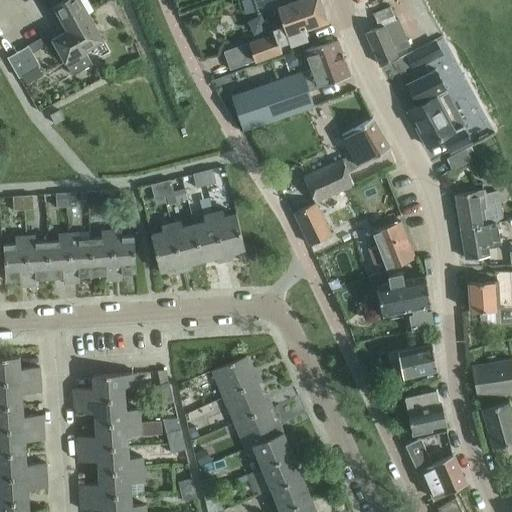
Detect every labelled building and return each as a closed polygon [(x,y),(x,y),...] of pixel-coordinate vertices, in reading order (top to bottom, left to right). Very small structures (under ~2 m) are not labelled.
[(61,0),(48,8),(53,16),(60,12),(66,21),(88,9),(88,12),(94,9),(88,0),(61,0)] [(253,0),(258,12),(278,6),(284,24),(269,29),(270,34),(248,41),(224,50),(230,67),(254,59),(281,50),(279,43),(289,40),(290,44),(308,38),(304,27),(327,20),(320,0),(253,0)] [(394,18),(389,5),(372,12),(378,25),(394,18)] [(53,16),(59,26),(62,30),(71,25),(85,49),(103,39),(88,12),(88,9),(66,21),(60,12),(53,16)] [(400,17),(383,24),(365,32),(378,63),(396,55),(395,53),(410,47),(408,40),(409,40),(400,17)] [(59,26),(49,32),(67,65),(87,54),(85,49),(71,25),(62,30),(59,26)] [(308,88),(350,74),(337,37),(305,49),(311,67),(232,94),(244,128),(314,103),(308,88)] [(435,52),(465,111),(483,102),(453,43),(435,52)] [(18,49),(30,71),(40,65),(28,44),(18,49)] [(7,56),(19,77),(30,71),(18,49),(7,56)] [(436,67),(406,83),(418,104),(427,99),(435,94),(436,95),(447,89),(436,67)] [(418,104),(409,109),(419,126),(417,127),(426,145),(443,136),(444,138),(443,138),(449,151),(467,141),(470,139),(462,124),(464,123),(453,101),(442,106),(436,95),(435,94),(427,99),(418,104)] [(59,109),(50,114),(55,123),(64,119),(59,109)] [(314,200),(338,190),(349,185),(353,183),(348,171),(353,168),(389,146),(372,116),(354,127),(353,126),(342,133),(350,150),(343,153),(345,156),(342,157),(304,174),(314,200)] [(337,139),(325,144),(322,134),(295,144),(303,165),(341,150),(337,139)] [(446,157),(451,169),(470,160),(465,149),(446,157)] [(212,168),(202,170),(206,184),(215,181),(212,168)] [(202,170),(192,172),(196,187),(206,184),(202,170)] [(164,194),(165,194),(167,204),(176,201),(187,198),(184,186),(173,189),(170,178),(160,180),(164,194)] [(154,197),(164,194),(160,180),(150,183),(154,197)] [(349,185),(338,190),(341,197),(346,195),(352,192),(349,185)] [(109,189),(109,203),(119,202),(119,188),(109,189)] [(454,193),(460,227),(495,220),(501,219),(497,190),(484,192),(484,188),(454,193)] [(99,204),(109,203),(109,189),(99,189),(99,204)] [(56,206),(66,206),(65,191),(55,192),(56,206)] [(66,206),(68,206),(68,213),(77,212),(76,191),(65,191),(66,206)] [(32,193),(22,194),(23,209),(33,208),(32,193)] [(22,194),(12,195),(13,209),(23,209),(22,194)] [(338,205),(334,196),(323,201),(327,210),(338,205)] [(294,211),(310,243),(331,233),(315,201),(294,211)] [(223,208),(213,211),(225,259),(232,257),(231,252),(245,248),(236,212),(224,215),(223,208)] [(204,220),(193,223),(202,259),(216,256),(217,261),(225,259),(213,211),(203,214),(204,220)] [(180,219),(170,222),(182,270),(190,268),(189,262),(202,259),(193,223),(182,226),(180,219)] [(368,248),(376,272),(388,268),(415,256),(400,220),(372,230),(378,244),(368,248)] [(495,220),(460,227),(465,257),(489,253),(487,246),(496,244),(498,244),(498,238),(495,220)] [(151,234),(155,250),(160,270),(174,266),(175,272),(182,270),(170,222),(160,225),(162,231),(151,234)] [(90,236),(92,274),(106,273),(106,279),(114,279),(111,229),(101,230),(102,236),(90,236)] [(111,229),(114,279),(122,278),(121,272),(136,271),(134,251),(133,234),(121,234),(121,229),(111,229)] [(46,239),(49,277),(63,276),(63,282),(71,281),(68,231),(58,232),(59,238),(46,239)] [(68,231),(71,281),(78,281),(78,275),(92,274),(90,236),(78,237),(77,231),(68,231)] [(24,234),(27,284),(35,284),(35,278),(49,277),(46,239),(35,240),(35,233),(24,234)] [(20,285),(27,284),(24,234),(14,234),(15,241),(3,242),(5,280),(20,279),(20,285)] [(409,313),(409,315),(413,314),(412,308),(425,305),(431,304),(425,274),(403,278),(402,271),(388,273),(389,280),(377,283),(382,314),(411,308),(412,313),(409,313)] [(467,281),(469,309),(499,307),(497,279),(467,281)] [(413,314),(409,315),(412,329),(433,325),(431,309),(426,310),(425,305),(412,308),(413,314)] [(404,371),(405,376),(437,369),(431,341),(388,351),(392,374),(404,371)] [(137,363),(163,364),(164,353),(137,352),(137,363)] [(222,392),(260,376),(258,371),(254,373),(246,354),(212,369),(217,382),(222,392)] [(0,380),(40,377),(39,365),(19,367),(19,355),(0,355),(0,380)] [(511,358),(491,362),(471,365),(477,397),(511,390),(511,358)] [(74,399),(123,396),(122,385),(138,384),(137,371),(92,374),(93,386),(73,387),(74,399)] [(232,416),(270,400),(268,397),(264,399),(257,381),(261,379),(260,376),(222,392),(223,396),(227,394),(232,407),(228,408),(232,416)] [(0,404),(22,403),(21,392),(41,390),(40,377),(0,380),(0,404)] [(154,385),(157,394),(170,391),(168,381),(154,385)] [(404,395),(412,433),(432,429),(431,426),(445,423),(441,403),(438,404),(436,389),(404,395)] [(157,394),(159,404),(173,400),(170,391),(157,394)] [(96,422),(139,419),(139,407),(124,407),(123,396),(74,399),(75,412),(95,411),(96,422)] [(181,400),(186,411),(194,407),(190,396),(181,400)] [(511,440),(511,412),(508,399),(482,407),(493,446),(511,440)] [(242,440),(280,424),(279,423),(275,424),(268,407),(272,405),(270,400),(232,416),(234,420),(237,419),(243,432),(239,434),(242,440)] [(0,428),(43,426),(42,413),(23,415),(22,403),(0,404),(0,428)] [(77,448),(126,444),(126,432),(140,431),(139,419),(96,422),(96,434),(76,435),(77,448)] [(203,430),(199,421),(192,424),(195,433),(203,430)] [(280,424),(249,436),(252,443),(259,460),(290,447),(280,424)] [(0,452),(25,451),(24,440),(44,438),(43,426),(0,428),(0,452)] [(166,432),(168,442),(183,438),(180,429),(166,432)] [(453,453),(432,463),(420,437),(405,444),(419,474),(423,472),(434,497),(466,483),(453,453)] [(168,442),(170,451),(185,448),(183,438),(168,442)] [(99,470),(142,468),(141,454),(127,455),(126,444),(77,448),(78,460),(98,459),(99,470)] [(205,447),(194,452),(199,464),(211,460),(205,447)] [(270,484),(300,471),(290,447),(259,460),(270,484)] [(0,476),(46,474),(46,461),(26,462),(25,451),(0,452),(0,476)] [(80,496),(129,493),(128,480),(143,479),(142,468),(99,470),(99,482),(80,483),(80,496)] [(280,507),(310,495),(300,471),(270,484),(280,507)] [(0,501),(28,499),(27,487),(47,486),(46,474),(0,476),(0,501)] [(200,479),(201,487),(216,483),(214,476),(200,479)] [(177,480),(180,490),(194,486),(191,477),(177,480)] [(216,483),(201,487),(207,511),(210,511),(222,509),(223,509),(219,496),(216,485),(216,483)] [(180,490),(182,500),(197,496),(194,486),(180,490)] [(101,507),(101,511),(145,511),(145,502),(130,503),(129,493),(80,496),(81,508),(101,507)] [(316,511),(310,495),(280,507),(281,510),(281,511),(316,511)] [(437,506),(440,511),(463,511),(455,496),(437,506)] [(0,511),(48,511),(49,509),(29,511),(28,499),(0,501),(0,511)]
